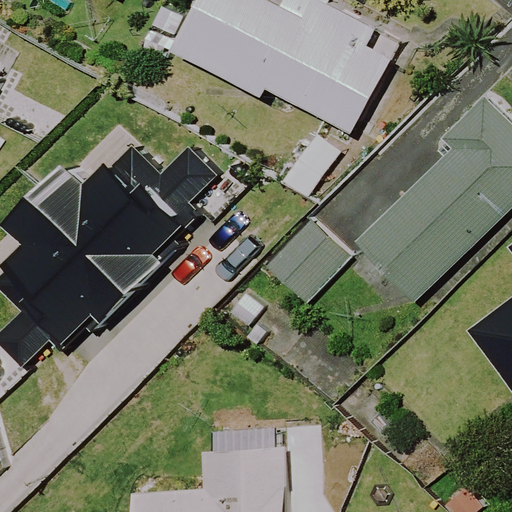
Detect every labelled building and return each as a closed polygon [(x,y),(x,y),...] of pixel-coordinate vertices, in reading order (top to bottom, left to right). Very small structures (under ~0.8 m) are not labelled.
[(284,0),(217,0),(206,20),(190,50),(273,97),(278,88),(362,135),(413,43),(334,0),(291,0),(290,3),(284,0)] [(435,148),(448,161),(364,243),(422,303),(511,215),(511,110),(493,92),(435,148)] [(0,260),(62,281),(156,261),(226,228),(195,163),(126,195),(69,208),(0,185),(0,260)] [(357,260),(314,217),(269,262),(313,305),(357,260)] [(511,307),(475,337),(511,383),(511,307)] [(126,382),(91,347),(28,410),(64,445),(126,382)] [(293,511),(290,447),(208,451),(133,455),(135,511),(293,511)]
